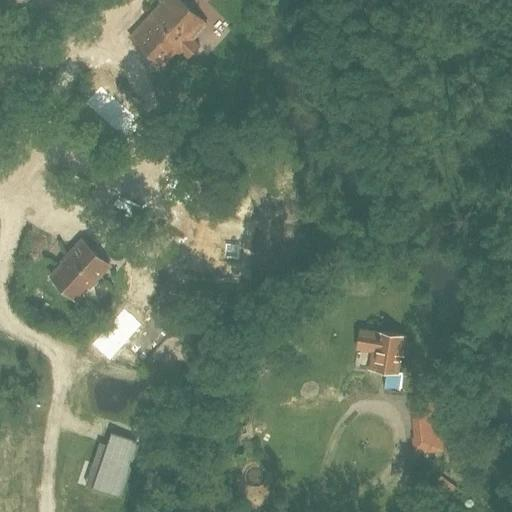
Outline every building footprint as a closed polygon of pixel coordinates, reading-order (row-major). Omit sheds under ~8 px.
[(181,0),(163,0),(129,36),(166,70),(208,25),(181,0)] [(49,9),(45,5),(37,12),(41,16),(49,9)] [(127,142),(143,125),(101,86),(85,103),(127,142)] [(243,276),(246,228),(193,224),(189,271),(243,276)] [(110,265),(83,241),(69,256),(70,257),(52,277),(76,300),(95,279),(96,280),(110,265)] [(142,325),(141,324),(124,309),(92,344),(109,360),(125,343),(142,325)] [(398,354),(402,354),(405,336),(376,332),(375,333),(379,334),(376,351),(373,351),(370,369),(395,373),(398,354)] [(408,401),(409,414),(440,412),(438,398),(408,401)] [(124,461),(131,439),(111,432),(111,434),(107,445),(100,443),(93,464),(100,467),(93,486),(92,488),(118,497),(130,463),(124,461)] [(443,448),(442,436),(412,437),(413,450),(443,448)]
